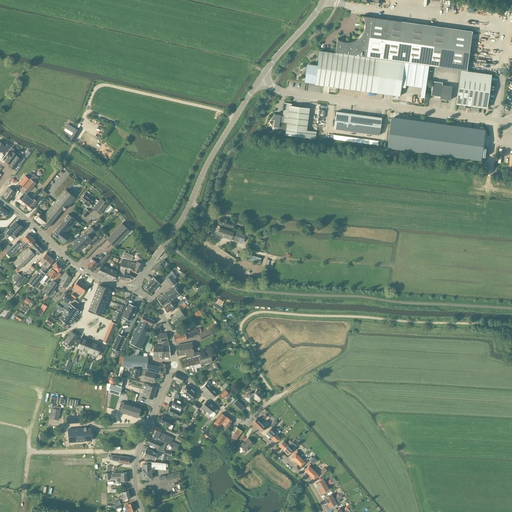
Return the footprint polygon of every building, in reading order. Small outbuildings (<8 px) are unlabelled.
[(341,42),(339,41),(337,41),(337,38),(335,53),(466,71),(472,31),(361,16),(363,16),(364,19),(364,21),(365,23),(365,26),(364,28),(364,31),(363,33),(361,35),(360,37),(358,39),(356,40),(353,41),(351,42),(349,43),(346,43),(343,43),(341,42)] [(319,51),(317,65),(307,64),(304,82),(315,83),(315,84),(399,96),(404,62),(319,51)] [(461,70),(456,104),(464,105),(464,107),(470,108),(471,106),(486,108),(491,74),(461,70)] [(433,81),(431,95),(440,96),(440,98),(450,100),(452,86),(442,85),(442,82),(433,81)] [(284,103),(283,115),(284,115),(288,115),(286,129),(285,135),(297,136),(305,137),(306,138),(315,139),(316,132),(306,131),(309,108),(291,106),(291,104),(284,103)] [(379,135),(381,118),(336,111),(334,129),(379,135)] [(271,119),(267,125),(273,126),(278,127),(278,128),(286,129),(288,115),(284,115),(283,123),(279,122),(280,115),(273,114),(271,119)] [(392,120),(389,148),(477,160),(481,133),(392,120)] [(73,141),(79,131),(68,124),(62,134),(73,141)] [(9,156),(5,161),(10,165),(18,153),(14,150),(14,149),(12,147),(7,154),(9,156)] [(10,165),(9,165),(10,166),(10,167),(13,169),(13,168),(14,169),(17,166),(18,164),(20,166),(26,158),(18,153),(10,165)] [(25,175),(20,183),(23,186),(29,178),(25,175)] [(30,179),(23,187),(29,191),(30,190),(32,192),(36,188),(33,186),(35,184),(30,179)] [(13,186),(11,189),(8,187),(4,192),(3,193),(3,194),(2,196),(9,201),(17,189),(13,186)] [(58,198),(54,203),(62,209),(63,209),(64,210),(68,206),(69,205),(75,197),(73,196),(69,192),(67,191),(65,189),(59,197),(58,198)] [(34,200),(31,197),(25,192),(17,201),(22,204),(20,206),(26,211),(27,209),(30,211),(37,202),(34,200)] [(94,201),(85,194),(80,200),(89,207),(94,201)] [(101,198),(93,209),(100,214),(108,204),(101,198)] [(54,203),(49,209),(57,215),(62,209),(54,203)] [(0,214),(1,214),(5,217),(8,212),(1,207),(0,209),(0,214)] [(49,209),(44,215),(52,221),(57,215),(49,209)] [(52,221),(44,215),(41,212),(36,219),(46,228),(52,221)] [(68,214),(63,220),(71,227),(76,220),(68,214)] [(218,224),(231,227),(232,222),(220,218),(218,224)] [(63,220),(58,227),(66,233),(71,227),(63,220)] [(9,230),(6,233),(10,236),(18,227),(17,227),(19,225),(15,222),(8,229),(9,230)] [(114,247),(130,231),(122,223),(106,239),(114,247)] [(18,227),(10,236),(13,239),(16,237),(17,237),(25,229),(20,225),(20,224),(19,225),(17,227),(18,227)] [(85,232),(71,244),(75,249),(78,246),(77,245),(82,241),(82,242),(89,237),(91,239),(97,234),(95,231),(91,227),(91,226),(84,232),(85,232)] [(231,239),(234,231),(220,226),(217,235),(231,239)] [(69,236),(66,233),(58,227),(52,234),(63,242),(69,236)] [(246,235),(234,231),(231,239),(243,243),(246,235)] [(22,239),(24,241),(20,245),(21,246),(31,237),(28,233),(22,239)] [(91,240),(88,243),(92,247),(100,240),(99,239),(96,236),(91,240)] [(28,247),(29,246),(35,240),(31,237),(21,246),(21,247),(23,250),(27,247),(28,247)] [(78,246),(75,249),(77,252),(88,243),(91,240),(91,239),(89,237),(82,242),(82,241),(77,245),(78,246)] [(14,254),(21,247),(21,246),(20,245),(17,242),(9,249),(14,254)] [(35,251),(40,246),(35,242),(30,247),(35,251)] [(43,250),(40,246),(35,251),(38,255),(43,250)] [(29,248),(13,263),(19,269),(34,254),(29,248)] [(122,257),(131,261),(134,256),(125,252),(122,257)] [(42,272),(44,270),(44,271),(47,268),(54,260),(46,253),(40,261),(39,261),(43,264),(44,265),(40,270),(42,272)] [(103,265),(110,256),(107,254),(100,263),(103,265)] [(87,265),(90,267),(90,268),(91,269),(92,269),(93,269),(98,263),(99,264),(101,261),(95,256),(93,259),(92,258),(87,265)] [(122,260),(120,271),(128,273),(129,273),(130,271),(130,270),(134,271),(138,273),(142,264),(138,262),(137,264),(132,262),(122,260)] [(56,271),(55,272),(58,274),(55,277),(58,279),(61,274),(59,272),(61,269),(63,268),(56,263),(52,267),(56,271)] [(159,264),(153,269),(156,272),(162,267),(159,264)] [(117,271),(109,268),(102,265),(97,274),(113,281),(117,271)] [(47,277),(44,282),(45,282),(46,283),(51,277),(53,279),(55,277),(58,274),(55,272),(51,268),(47,273),(46,274),(45,275),(47,277)] [(42,272),(40,270),(29,283),(35,288),(38,283),(39,282),(45,275),(46,274),(42,272)] [(120,271),(119,273),(118,279),(130,281),(131,275),(127,275),(128,273),(120,271)] [(16,282),(21,276),(17,273),(12,279),(16,282)] [(72,277),(65,273),(58,283),(65,288),(72,277)] [(18,282),(16,285),(20,288),(22,286),(21,285),(27,278),(26,277),(24,275),(18,282)] [(159,283),(153,277),(144,287),(150,293),(159,283)] [(77,292),(83,283),(78,280),(73,286),(76,288),(75,290),(77,292)] [(47,285),(48,286),(44,292),(49,296),(53,290),(57,284),(53,281),(51,283),(50,282),(47,285)] [(87,286),(83,283),(77,292),(79,293),(80,291),(83,293),(87,286)] [(110,294),(111,290),(99,285),(89,309),(102,314),(110,294)] [(173,286),(171,288),(157,298),(163,306),(179,294),(181,293),(178,288),(176,290),(173,286)] [(68,303),(72,298),(66,294),(63,299),(68,303)] [(187,300),(185,296),(181,299),(182,299),(177,302),(180,305),(184,302),(184,303),(187,300)] [(218,298),(215,304),(218,305),(217,307),(219,308),(223,301),(218,298)] [(163,307),(167,312),(174,307),(174,306),(176,304),(173,300),(163,307)] [(47,307),(43,304),(39,310),(43,313),(47,307)] [(80,310),(70,304),(65,310),(77,318),(79,315),(77,314),(80,310)] [(121,318),(126,320),(127,318),(131,320),(133,315),(135,311),(136,307),(129,304),(126,311),(124,311),(121,318)] [(185,316),(180,310),(180,309),(173,314),(174,316),(170,319),(174,325),(185,316)] [(74,321),(77,318),(65,310),(60,319),(69,325),(73,320),(74,321)] [(16,318),(21,321),(22,318),(22,317),(23,317),(24,315),(19,312),(16,318)] [(143,315),(140,320),(151,326),(154,320),(143,315)] [(141,348),(149,332),(148,332),(151,326),(140,320),(129,343),(141,348)] [(154,328),(155,335),(156,335),(157,343),(168,341),(166,332),(161,333),(159,324),(156,325),(154,328)] [(185,332),(175,335),(177,342),(187,339),(189,337),(194,336),(199,334),(197,329),(185,332)] [(202,340),(213,334),(210,329),(199,335),(202,340)] [(76,338),(78,336),(71,331),(64,341),(71,346),(72,345),(78,347),(81,340),(76,338)] [(112,348),(119,351),(125,337),(118,334),(112,348)] [(87,352),(91,344),(87,342),(88,339),(82,337),(81,340),(78,347),(77,348),(87,352)] [(97,356),(101,346),(91,342),(91,344),(87,352),(97,356)] [(179,355),(186,354),(187,358),(195,356),(194,353),(192,342),(177,345),(179,355)] [(169,345),(163,345),(153,345),(153,351),(152,356),(163,357),(170,357),(169,345)] [(198,356),(187,360),(183,361),(185,367),(192,365),(194,372),(197,371),(196,368),(201,367),(201,365),(213,362),(210,353),(198,356)] [(119,365),(123,366),(123,367),(133,368),(143,369),(146,370),(148,364),(148,357),(123,355),(123,357),(120,356),(119,365)] [(159,375),(159,374),(165,376),(167,365),(163,364),(163,363),(160,363),(159,366),(148,364),(146,370),(146,372),(155,374),(159,375)] [(128,371),(132,372),(131,372),(130,374),(131,375),(131,376),(137,378),(138,374),(141,375),(143,369),(133,368),(132,368),(129,368),(128,371)] [(155,375),(155,374),(146,372),(146,370),(143,369),(141,375),(144,375),(144,378),(153,380),(154,378),(155,377),(155,375)] [(176,373),(173,379),(181,383),(184,377),(176,373)] [(118,378),(116,385),(122,387),(124,378),(118,376),(118,378)] [(141,389),(143,384),(143,383),(134,381),(132,386),(141,389)] [(207,382),(201,388),(212,399),(218,393),(207,382)] [(110,384),(108,392),(114,394),(120,395),(122,388),(117,386),(110,384)] [(148,385),(144,396),(153,399),(156,388),(148,385)] [(186,385),(185,387),(182,390),(184,391),(183,393),(192,401),(195,397),(194,396),(196,393),(186,385)] [(220,394),(221,394),(223,398),(226,395),(227,397),(231,393),(227,388),(225,390),(220,394)] [(252,394),(250,392),(245,397),(250,402),(254,397),(258,401),(264,395),(258,389),(252,394)] [(62,404),(64,398),(52,396),(50,402),(62,404)] [(169,402),(168,405),(180,410),(183,411),(186,404),(183,403),(174,399),(172,403),(169,402)] [(233,403),(241,411),(245,408),(236,400),(233,403)] [(138,417),(141,408),(121,401),(118,411),(138,417)] [(206,401),(201,407),(202,408),(201,408),(203,410),(204,409),(205,410),(211,404),(206,401)] [(211,404),(205,410),(206,411),(209,414),(213,417),(214,416),(215,414),(212,411),(215,408),(215,407),(211,404)] [(168,405),(167,407),(169,409),(167,413),(177,417),(180,410),(168,405)] [(58,420),(60,410),(51,408),(49,419),(58,420)] [(219,424),(220,423),(220,422),(222,423),(227,427),(232,421),(221,413),(215,421),(219,424)] [(252,423),(257,427),(264,419),(267,416),(266,414),(259,421),(257,418),(252,423)] [(168,427),(172,419),(163,415),(161,418),(160,417),(158,422),(168,427)] [(261,422),(257,427),(261,431),(266,427),(263,424),(266,420),(265,419),(264,419),(261,422)] [(153,436),(157,438),(166,443),(170,445),(170,444),(178,448),(179,445),(171,441),(173,438),(160,432),(161,430),(154,426),(152,431),(155,432),(153,436)] [(226,444),(231,449),(232,450),(236,444),(234,442),(242,431),(235,426),(227,437),(230,439),(226,444)] [(92,441),(91,427),(78,428),(80,442),(92,441)] [(80,442),(78,428),(68,429),(69,443),(80,442)] [(266,433),(270,438),(271,438),(278,430),(277,428),(275,430),(274,432),(271,429),(266,433)] [(279,437),(277,435),(278,433),(280,431),(278,430),(271,438),(275,442),(279,437)] [(212,436),(212,437),(206,433),(204,436),(210,440),(209,440),(209,441),(211,442),(210,442),(211,442),(214,438),(212,436)] [(166,443),(157,438),(153,437),(152,436),(151,438),(150,438),(147,443),(154,446),(158,448),(157,449),(162,452),(166,443)] [(247,438),(242,443),(240,441),(235,447),(237,449),(240,446),(246,452),(253,444),(247,438)] [(283,441),(279,445),(283,450),(288,445),(283,441)] [(288,445),(283,450),(288,454),(292,449),(296,445),(291,441),(291,442),(289,444),(288,445)] [(155,457),(157,453),(146,449),(144,456),(154,460),(155,457)] [(291,457),(296,462),(300,457),(297,454),(298,452),(296,450),(293,453),(294,454),(291,457)] [(165,455),(164,454),(163,454),(158,452),(157,453),(155,457),(160,459),(164,461),(166,455),(165,455)] [(120,456),(118,456),(113,455),(112,460),(118,461),(119,461),(119,463),(128,464),(129,457),(120,456)] [(300,457),(296,462),(301,467),(304,463),(305,464),(308,461),(306,459),(304,461),(300,457)] [(142,464),(142,470),(142,474),(142,479),(151,479),(151,472),(153,472),(153,468),(166,470),(166,463),(145,461),(145,464),(142,464)] [(309,475),(313,470),(310,466),(311,465),(309,463),(307,466),(304,470),(309,475)] [(317,473),(313,470),(309,475),(314,479),(317,476),(318,476),(320,474),(319,472),(317,473)] [(120,473),(112,474),(112,479),(116,479),(117,479),(117,482),(121,482),(125,482),(124,481),(128,480),(127,472),(120,473)] [(178,472),(159,477),(160,482),(179,477),(178,472)] [(319,488),(326,484),(323,479),(316,483),(319,488)] [(328,489),(326,484),(319,488),(321,493),(328,489)] [(122,500),(124,500),(131,498),(129,490),(122,492),(123,496),(121,496),(122,500)] [(331,494),(324,498),(327,503),(334,499),(332,496),(331,494)] [(334,499),(327,503),(329,508),(337,504),(340,502),(339,499),(342,498),(341,495),(339,496),(338,497),(336,498),(334,499)] [(128,504),(128,505),(125,506),(126,509),(127,509),(127,511),(130,511),(135,510),(133,503),(128,504)]
